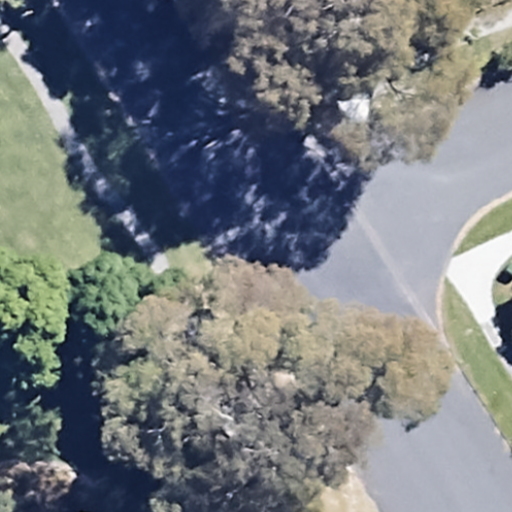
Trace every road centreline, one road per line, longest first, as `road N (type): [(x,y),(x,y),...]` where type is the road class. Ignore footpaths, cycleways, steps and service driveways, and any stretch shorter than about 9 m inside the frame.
road 1 (residential): [(144,0),(316,260)]
road 2 (residential): [(316,260),(481,511)]
road 3 (residential): [(316,260),(511,137)]
